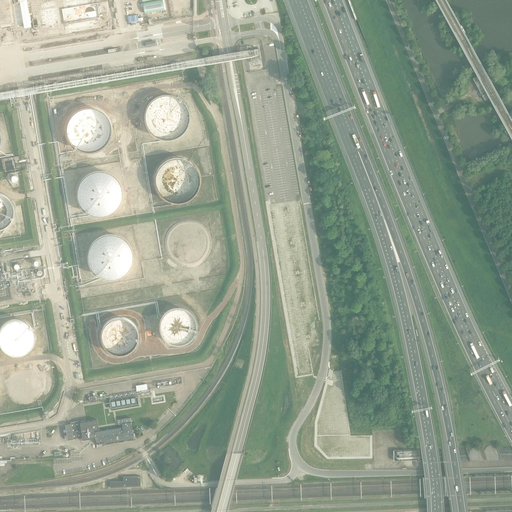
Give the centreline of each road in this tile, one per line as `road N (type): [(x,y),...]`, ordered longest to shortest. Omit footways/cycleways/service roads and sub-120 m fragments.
road 1 (unclassified): [(279,41),(327,328),(321,376),(294,430),(294,455),(323,473),(511,469)]
road 2 (unclassified): [(221,511),(261,357),(265,304),(226,37)]
road 3 (motorway): [(511,419),(408,201),(332,0)]
road 4 (motorway): [(355,144),(423,323),(462,511)]
road 5 (motorway): [(355,144),(409,330),(438,511)]
road 6 (unclassified): [(511,296),(388,0)]
road 7 (motorway): [(300,0),(355,144)]
